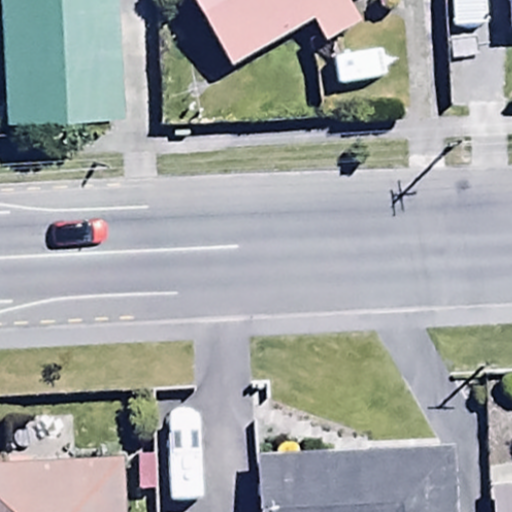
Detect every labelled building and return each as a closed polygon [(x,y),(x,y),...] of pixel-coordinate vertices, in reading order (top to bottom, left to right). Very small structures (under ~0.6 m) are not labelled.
[(129,0),(9,0),(16,131),(136,124),(129,0)] [(197,0),(246,85),(394,0),(197,0)] [(452,0),(453,41),(487,40),(486,0),(452,0)] [(457,511),(456,463),(263,470),(264,511),(457,511)] [(126,511),(125,472),(0,478),(0,511),(126,511)] [(511,511),(511,501),(496,502),(496,511),(511,511)]
